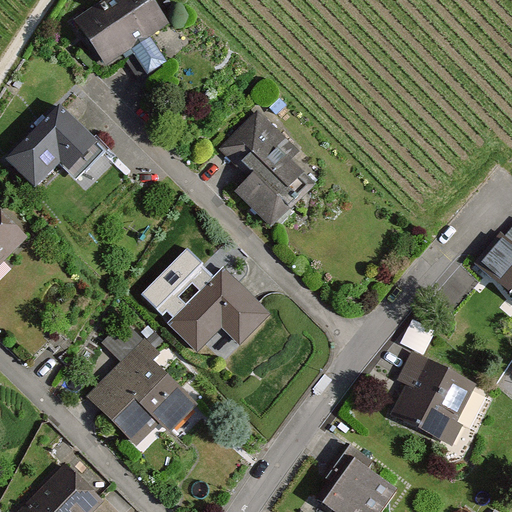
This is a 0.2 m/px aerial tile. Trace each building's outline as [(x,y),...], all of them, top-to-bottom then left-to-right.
[(150,0),(96,0),(70,19),(105,66),(130,48),(148,73),(166,60),(149,38),(169,24),(150,0)] [(107,150),(59,102),(4,157),(36,188),(60,165),(76,181),(107,150)] [(284,138),(256,110),(219,147),(247,175),(232,190),(269,227),(314,182),(277,145),(284,138)] [(0,200),(0,263),(32,236),(0,200)] [(511,217),(474,263),(511,294),(511,217)] [(272,312),(220,262),(166,317),(199,349),(223,325),(242,343),(272,312)] [(415,318),(404,342),(426,351),(437,327),(415,318)] [(144,336),(86,393),(138,446),(162,422),(171,432),(199,405),(153,359),(161,352),(144,336)] [(409,350),(396,377),(408,383),(392,414),(466,452),(477,430),(460,421),(478,385),(409,350)] [(62,456),(8,508),(11,511),(92,511),(104,501),(62,456)] [(360,458),(326,502),(339,511),(383,511),(401,489),(360,458)]
